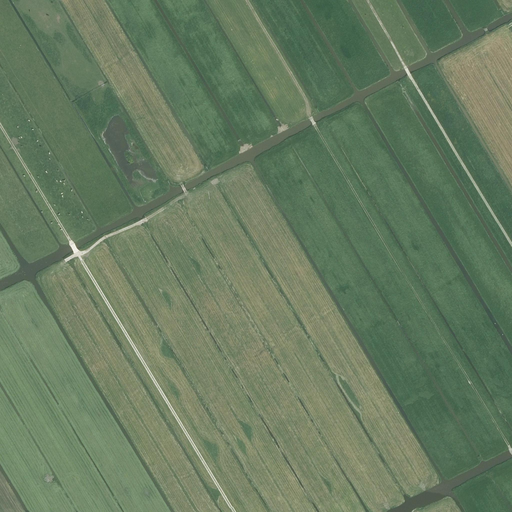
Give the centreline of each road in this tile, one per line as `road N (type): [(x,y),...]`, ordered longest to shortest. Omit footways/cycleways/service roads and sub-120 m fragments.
road 1 (track): [(511,451),(246,0)]
road 2 (track): [(233,511),(0,124)]
road 3 (track): [(511,247),(366,0)]
road 4 (track): [(111,511),(0,327)]
